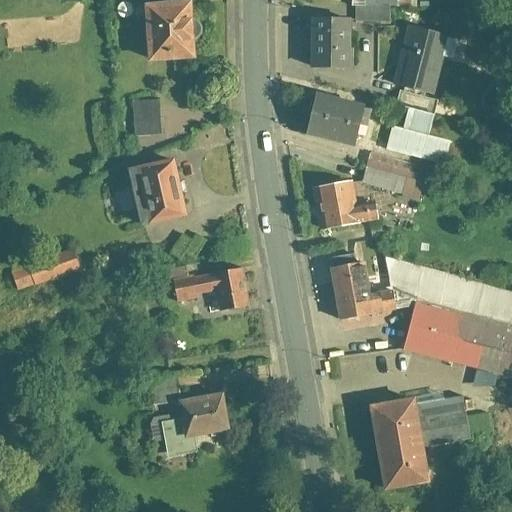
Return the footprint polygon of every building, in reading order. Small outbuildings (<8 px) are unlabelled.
[(191,0),(164,0),(141,2),(146,64),(197,59),(191,0)] [(311,66),(352,66),(352,7),(311,7),(311,66)] [(450,40),(406,29),(392,87),(437,97),(450,40)] [(126,122),(155,122),(156,85),(127,85),(126,122)] [(314,86),(302,132),(350,144),(362,98),(314,86)] [(418,200),(427,171),(370,154),(361,183),(418,200)] [(187,221),(171,164),(121,178),(137,234),(187,221)] [(326,239),(380,227),(375,206),(358,210),(352,181),(315,189),(326,239)] [(20,288),(81,267),(73,245),(12,266),(20,288)] [(364,260),(323,269),(336,332),(394,320),(392,307),(389,294),(372,297),(364,260)] [(511,293),(399,261),(389,294),(392,307),(409,311),(402,354),(463,367),(511,378),(511,293)] [(251,311),(240,263),(172,278),(178,304),(206,298),(210,320),(251,311)] [(219,422),(213,378),(169,383),(166,365),(124,370),(127,391),(165,386),(168,404),(150,406),(156,450),(202,445),(199,424),(219,422)] [(410,397),(366,405),(379,489),(426,481),(420,448),(470,439),(463,401),(413,411),(410,397)]
